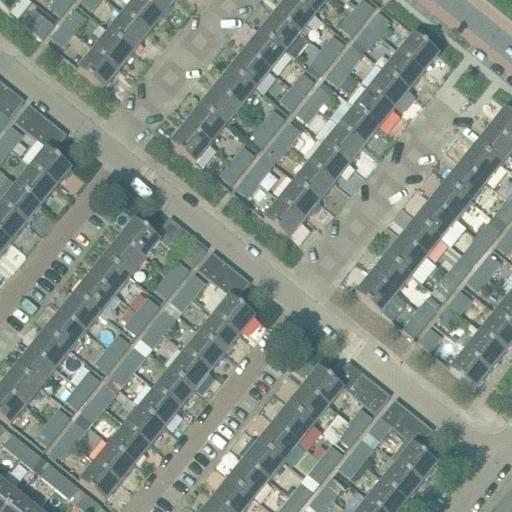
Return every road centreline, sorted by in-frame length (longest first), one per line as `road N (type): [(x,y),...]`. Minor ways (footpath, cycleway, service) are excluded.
road 1 (residential): [(132,511),(300,302)]
road 2 (residential): [(300,302),(460,101)]
road 3 (residential): [(496,462),(300,302)]
road 4 (residential): [(300,302),(126,162)]
road 5 (residential): [(0,315),(126,162)]
road 6 (residential): [(107,147),(226,0)]
road 7 (residential): [(107,147),(0,62)]
